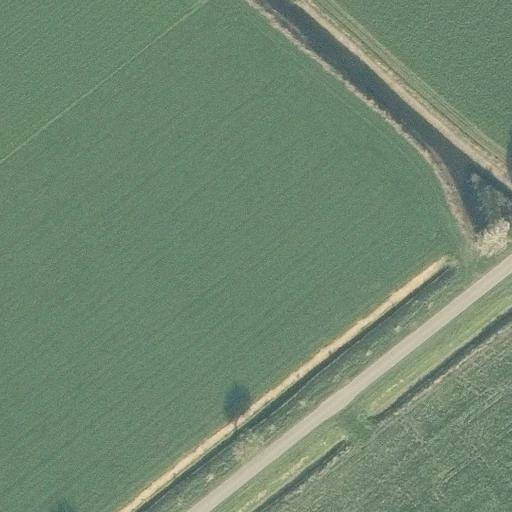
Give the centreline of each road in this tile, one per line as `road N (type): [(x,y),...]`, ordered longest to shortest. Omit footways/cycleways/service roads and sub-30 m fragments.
road 1 (track): [(462,309),(453,295),(473,276),(427,170),(230,0)]
road 2 (unclassified): [(205,511),(511,270)]
road 3 (track): [(511,170),(478,149),(319,0)]
